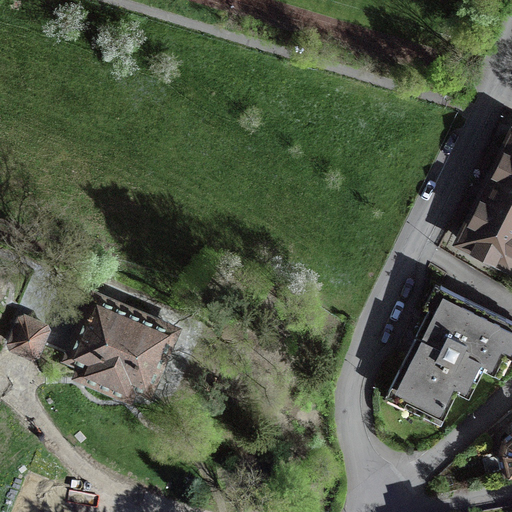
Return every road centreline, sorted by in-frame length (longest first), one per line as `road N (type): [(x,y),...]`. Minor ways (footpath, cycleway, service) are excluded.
road 1 (residential): [(493,84),(346,385),(370,509)]
road 2 (residential): [(511,390),(370,509)]
road 3 (residential): [(511,493),(370,509)]
